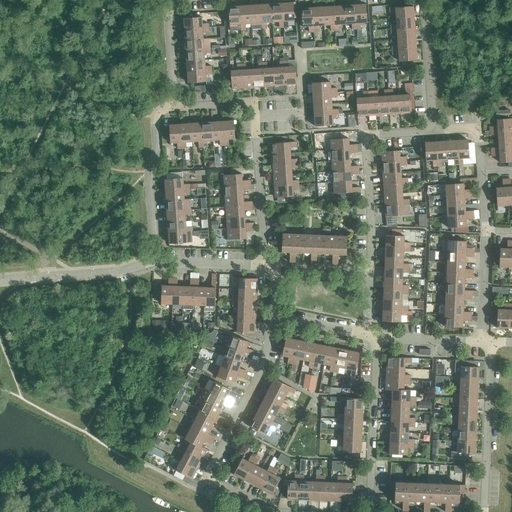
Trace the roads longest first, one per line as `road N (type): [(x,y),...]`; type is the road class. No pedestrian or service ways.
road 1 (residential): [(433,132),(374,136),(369,146),(368,336)]
road 2 (residential): [(280,511),(209,475),(266,357),(271,318)]
road 3 (residential): [(268,263),(253,100),(173,108)]
road 4 (residential): [(371,511),(378,336)]
road 5 (residential): [(484,511),(482,340)]
road 6 (residential): [(173,108),(155,120),(153,263)]
road 7 (residential): [(153,263),(0,281)]
road 8 (residential): [(424,0),(433,132)]
